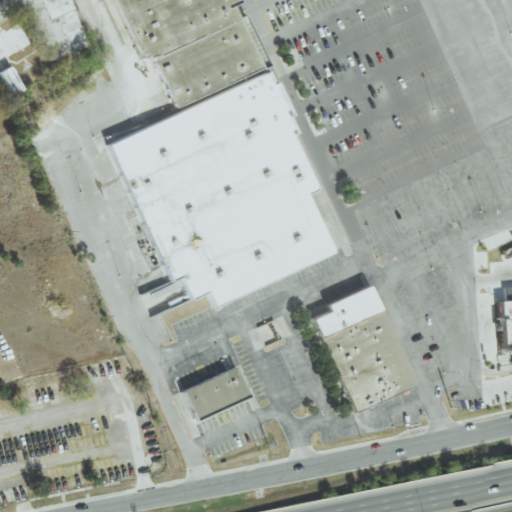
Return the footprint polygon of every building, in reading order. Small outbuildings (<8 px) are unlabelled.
[(234,21),(224,0),(107,0),(136,64),(149,58),(234,21)] [(89,44),(72,8),(56,16),(72,52),(89,44)] [(259,77),(234,21),(149,58),(174,115),(259,77)] [(0,30),(0,59),(30,45),(19,22),(0,30)] [(20,90),(8,66),(0,70),(0,77),(9,95),(20,90)] [(259,77),(174,115),(101,149),(164,284),(173,280),(182,301),(202,292),(209,308),(325,254),(298,196),(310,190),(259,77)] [(405,388),(345,416),(303,325),(320,317),(317,310),(361,290),(405,388)] [(511,303),(489,304),(492,353),(511,352),(511,303)] [(228,371),(241,399),(189,422),(176,393),(228,371)]
